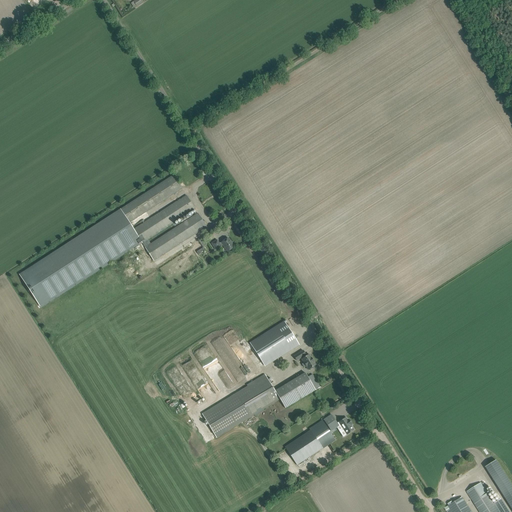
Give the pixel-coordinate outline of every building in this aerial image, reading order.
[(182,189),(173,175),(120,209),(129,223),(134,220),(182,189)] [(195,209),(186,196),(139,226),(134,230),(142,243),(195,209)] [(150,258),(151,257),(145,247),(142,243),(134,230),(139,226),(134,220),(129,223),(120,209),(19,274),(41,308),(140,244),(150,258)] [(151,257),(154,261),(207,227),(198,213),(194,216),(147,246),(144,242),(142,243),(145,247),(151,257)] [(223,245),(227,252),(235,247),(232,243),(231,244),(230,241),(228,238),(221,242),(221,243),(220,244),(217,240),(212,243),(216,250),(221,246),(223,245)] [(268,334),(268,333),(251,344),(263,364),(291,346),(292,347),(298,343),(285,323),(281,326),(268,334)] [(297,361),(298,360),(301,358),(302,359),(304,363),(302,364),(304,367),(306,366),(308,370),(310,369),(310,370),(315,367),(314,366),(316,365),(309,354),(306,356),(306,355),(303,350),(294,356),(297,361)] [(248,364),(244,367),(249,375),(253,372),(248,364)] [(266,376),(202,414),(216,437),(280,399),(285,408),(315,390),(305,372),(275,391),(266,376)] [(354,430),(351,425),(352,425),(349,419),(348,420),(346,417),(339,422),(339,423),(338,424),(332,415),(324,420),(331,431),(340,425),(344,430),(345,430),(348,434),(354,430)] [(297,465),(336,440),(322,421),(310,429),(310,430),(285,447),(297,465)] [(511,509),(511,483),(497,460),(485,467),(511,509)] [(499,511),(481,483),(467,492),(480,511),(499,511)] [(449,505),(448,506),(452,511),(471,511),(462,497),(453,503),(452,501),(448,504),(449,505)]
